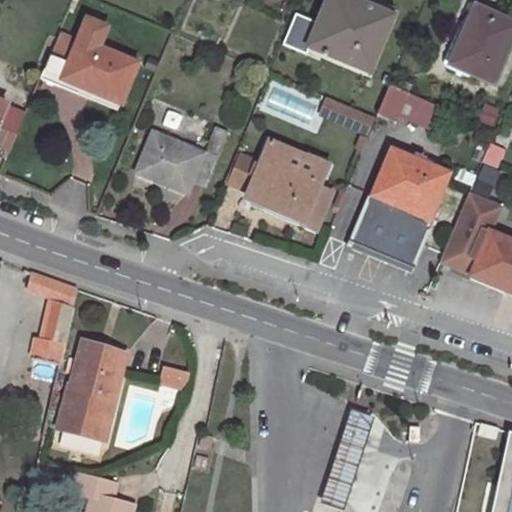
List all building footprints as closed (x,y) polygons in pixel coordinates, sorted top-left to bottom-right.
[(326,0),(306,49),(367,74),(390,18),(368,9),(366,13),(349,6),(352,2),(347,0),(326,0)] [(394,10),(368,0),(347,0),(352,2),(349,6),(366,13),(368,9),(390,18),(394,10)] [(511,23),(474,8),(449,66),(492,83),(511,36),(511,23)] [(120,106),(136,66),(78,41),(68,64),(63,78),(83,86),(83,87),(82,90),(120,106)] [(40,81),(78,97),(82,90),(83,87),(83,86),(63,78),(68,64),(50,57),(40,81)] [(388,88),(376,117),(395,125),(404,106),(416,111),(420,101),(388,88)] [(0,127),(17,135),(26,115),(0,103),(0,127)] [(214,128),(204,153),(217,159),(228,134),(214,128)] [(216,161),(152,135),(136,174),(186,195),(191,183),(205,188),(216,161)] [(327,167),(266,142),(257,160),(261,162),(245,198),(301,222),(299,227),(315,234),(331,194),(316,187),(318,184),(320,185),(327,167)] [(494,170),(502,150),(489,145),(481,164),(494,170)] [(412,271),(433,222),(427,219),(445,175),(390,153),(373,196),(368,194),(347,243),(412,271)] [(474,178),(457,172),(454,180),(471,187),(474,178)] [(499,209),(467,196),(439,263),(511,293),(511,245),(488,236),(499,209)] [(27,292),(50,301),(74,309),(78,292),(31,275),(27,292)] [(50,301),(40,342),(66,348),(74,309),(50,301)] [(30,360),(62,367),(66,348),(40,342),(34,341),(30,360)] [(102,442),(123,355),(82,343),(71,386),(66,385),(56,430),(102,442)] [(185,374),(161,368),(158,383),(182,388),(185,374)] [(339,427),(315,501),(338,508),(362,435),(368,415),(345,408),(339,427)] [(418,429),(408,428),(406,443),(416,444),(418,429)] [(211,438),(198,436),(196,448),(208,450),(211,438)] [(511,511),(511,448),(497,511),(511,511)] [(206,459),(193,457),(191,469),(203,471),(206,459)] [(130,511),(132,508),(111,503),(115,484),(78,475),(73,495),(90,499),(86,511),(130,511)]
